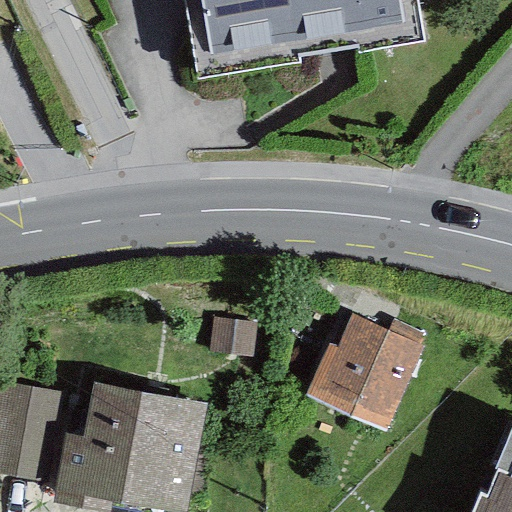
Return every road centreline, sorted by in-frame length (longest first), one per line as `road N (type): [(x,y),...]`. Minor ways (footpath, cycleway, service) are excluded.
road 1 (tertiary): [(0,241),(202,213),(300,210),(390,219)]
road 2 (residential): [(133,167),(49,0)]
road 3 (residential): [(390,219),(511,81)]
road 4 (tertiary): [(390,219),(511,255)]
